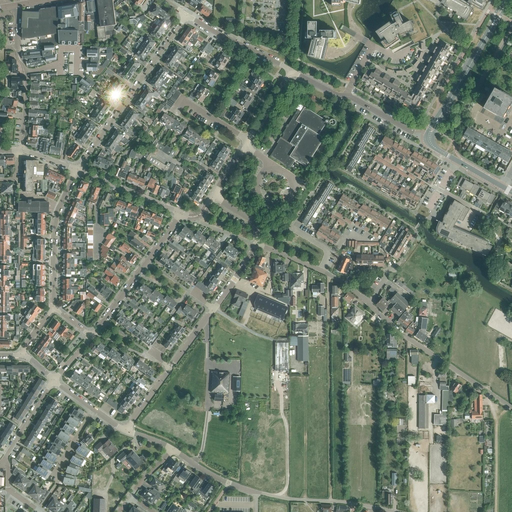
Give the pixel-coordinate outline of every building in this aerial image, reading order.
[(85,10),(85,6),(86,5),(86,2),(83,0),(80,1),(80,2),(79,3),(78,3),(80,12),(79,12),(79,31),(84,31),(84,22),(85,10)] [(96,15),(96,9),(95,0),(87,1),(86,2),(86,5),(85,6),(85,10),(84,22),(86,22),(91,22),(91,16),(96,15)] [(113,35),(113,26),(116,25),(116,19),(114,4),(113,0),(97,0),(101,27),(97,27),(99,39),(107,38),(106,35),(113,35)] [(191,0),(189,4),(195,8),(199,3),(200,4),(202,0),(191,0)] [(312,0),(312,38),(317,38),(316,44),(321,46),(322,42),(323,43),(324,38),(345,38),(345,32),(345,29),(345,26),(344,0),(312,0)] [(429,0),(429,1),(436,5),(437,4),(440,5),(443,7),(444,5),(456,12),(455,14),(466,20),(473,9),(466,5),(467,3),(461,0),(429,0)] [(472,5),(481,10),(485,3),(484,3),(485,1),(486,1),(486,0),(468,0),(467,2),(472,5)] [(79,31),(79,12),(80,12),(78,3),(69,4),(69,6),(65,6),(65,5),(57,6),(57,8),(59,44),(65,45),(65,44),(68,44),(68,45),(78,45),(78,31),(79,31)] [(402,21),(395,25),(396,29),(405,24),(413,42),(414,44),(429,37),(413,4),(398,11),(402,21)] [(153,6),(149,12),(151,14),(152,13),(157,17),(158,16),(158,15),(162,10),(156,6),(155,7),(153,6)] [(203,9),(201,12),(208,17),(212,12),(203,6),(201,8),(203,9)] [(54,45),(59,44),(57,8),(56,7),(39,10),(39,14),(37,14),(37,13),(24,13),(22,38),(29,39),(40,37),(42,45),(45,45),(54,45)] [(167,14),(162,10),(158,15),(158,16),(161,18),(160,19),(160,20),(162,21),(167,14)] [(389,22),(377,31),(383,38),(384,37),(385,39),(383,41),(388,48),(397,42),(400,40),(396,35),(399,34),(399,35),(413,29),(410,21),(404,24),(402,21),(402,19),(399,14),(398,11),(390,15),(391,18),(394,23),(391,25),(389,22)] [(167,14),(162,21),(168,25),(171,21),(169,20),(171,17),(167,14)] [(168,25),(162,21),(160,20),(157,19),(154,23),(164,30),(168,25)] [(128,29),(124,26),(120,23),(116,30),(118,31),(121,28),(126,32),(128,29)] [(154,23),(151,27),(162,34),(164,30),(154,23)] [(329,44),(327,44),(328,39),(334,39),(334,31),(319,31),(319,38),(317,38),(317,24),(307,24),(308,39),(314,39),(314,40),(312,40),(308,54),(325,58),(329,44)] [(158,39),(162,34),(151,27),(150,29),(150,30),(153,32),(151,34),(158,39)] [(189,27),(186,32),(199,42),(201,43),(203,40),(198,36),(197,36),(193,33),(195,31),(196,29),(195,28),(193,30),(189,27)] [(186,32),(182,37),(190,42),(194,45),(195,44),(197,45),(199,42),(186,32)] [(142,37),(141,39),(152,47),(153,46),(154,46),(156,44),(151,40),(152,39),(150,37),(149,37),(148,36),(145,39),(142,37)] [(188,45),(190,42),(182,37),(179,42),(186,47),(185,49),(190,53),(193,48),(188,45)] [(137,43),(139,44),(150,52),(152,50),(151,49),(152,47),(141,39),(140,39),(137,43)] [(449,50),(451,47),(442,42),(439,47),(449,52),(450,51),(449,50)] [(136,48),(146,56),(147,54),(148,54),(150,52),(139,44),(138,46),(136,48)] [(43,51),(43,54),(57,52),(56,51),(55,50),(54,45),(45,45),(45,51),(43,51)] [(184,58),(185,56),(183,55),(186,51),(181,48),(180,49),(176,46),(174,48),(175,49),(174,51),(184,58)] [(437,48),(433,46),(431,48),(445,57),(447,53),(449,54),(449,52),(439,47),(438,46),(437,48)] [(127,52),(122,48),(120,47),(119,49),(120,50),(119,51),(125,55),(127,52)] [(145,57),(146,56),(136,48),(135,50),(138,53),(136,55),(144,60),(146,58),(145,57)] [(445,57),(431,48),(429,51),(434,54),(433,56),(443,61),(445,57)] [(30,58),(43,57),(43,54),(43,51),(22,53),(22,59),(25,59),(26,60),(30,60),(30,58)] [(170,54),(178,60),(179,61),(181,58),(183,60),(184,58),(174,51),(173,52),(172,52),(170,54)] [(57,54),(57,52),(43,54),(43,57),(43,58),(44,63),(45,63),(45,62),(47,62),(56,60),(55,55),(57,54)] [(176,62),(178,60),(170,54),(168,57),(169,58),(168,59),(178,66),(179,64),(176,62)] [(216,60),(217,61),(226,66),(229,60),(221,55),(219,59),(217,57),(216,60)] [(432,58),(427,55),(426,58),(440,66),(443,61),(433,56),(432,58)] [(130,63),(137,68),(140,64),(130,56),(129,59),(132,61),(130,63)] [(38,58),(35,59),(37,66),(38,66),(38,64),(44,63),(43,58),(38,58)] [(424,61),(429,63),(428,65),(437,71),(440,66),(426,58),(424,61)] [(15,73),(16,73),(18,73),(18,65),(16,65),(17,60),(13,60),(13,59),(11,59),(10,60),(9,60),(9,62),(6,62),(5,69),(9,69),(9,71),(15,71),(15,73)] [(166,60),(164,63),(172,68),(173,66),(176,68),(178,66),(168,59),(167,60),(166,60)] [(217,61),(214,66),(222,71),(226,66),(217,61)] [(124,65),(134,72),(137,68),(130,63),(129,65),(125,63),(124,65)] [(428,65),(427,67),(422,64),(420,67),(435,75),(437,71),(428,65)] [(131,76),(134,72),(124,65),(123,67),(126,69),(124,72),(131,76)] [(162,67),(159,72),(166,76),(167,74),(171,77),(173,73),(164,67),(163,68),(162,67)] [(420,67),(419,70),(423,73),(422,75),(432,80),(435,75),(420,67)] [(373,74),(371,73),(366,82),(370,85),(379,71),(376,69),(373,74)] [(206,75),(208,76),(216,81),(219,76),(209,70),(206,75)] [(252,82),(252,83),(260,88),(264,82),(256,77),(258,75),(249,70),(247,73),(254,77),(251,82),(252,82)] [(123,74),(119,71),(117,74),(121,77),(122,76),(128,81),(131,76),(124,72),(123,74)] [(371,73),(366,71),(361,80),(366,82),(371,73)] [(380,78),(379,77),(381,72),(379,71),(370,85),(375,88),(380,78)] [(159,72),(156,76),(166,83),(167,81),(166,80),(167,78),(166,76),(159,72)] [(31,80),(35,80),(35,81),(40,82),(40,80),(42,80),(41,73),(31,74),(31,80)] [(385,74),(382,79),(380,78),(375,88),(380,90),(388,76),(385,74)] [(421,76),(417,74),(415,77),(429,85),(432,80),(422,75),(421,76)] [(205,80),(204,82),(212,87),(216,81),(208,76),(206,75),(205,75),(202,78),(205,80)] [(166,83),(156,76),(153,80),(160,85),(162,83),(167,87),(169,85),(166,83)] [(388,82),(391,78),(388,76),(380,90),(384,93),(390,84),(388,82)] [(88,93),(95,83),(88,77),(86,80),(83,78),(80,83),(82,85),(80,88),(88,93)] [(115,77),(114,79),(117,82),(116,84),(122,89),(125,84),(115,77)] [(417,84),(418,85),(426,90),(429,85),(415,77),(413,79),(418,82),(417,84)] [(10,89),(16,89),(17,89),(18,85),(23,85),(23,78),(12,78),(12,85),(10,85),(10,89)] [(162,86),(160,85),(153,80),(150,84),(158,90),(156,92),(159,93),(162,90),(161,89),(162,86)] [(390,84),(384,93),(389,96),(397,81),(395,80),(392,85),(390,84)] [(119,93),(122,89),(116,84),(114,86),(106,81),(104,83),(109,86),(119,93)] [(397,81),(389,96),(394,99),(399,89),(397,88),(400,83),(397,81)] [(260,88),(252,83),(252,82),(251,82),(248,86),(248,87),(258,94),(260,90),(259,89),(260,88)] [(206,97),(209,91),(199,84),(195,90),(206,97)] [(412,94),(413,94),(421,99),(426,90),(418,85),(412,94)] [(109,86),(108,88),(111,90),(110,92),(116,97),(119,93),(109,86)] [(499,116),(502,118),(504,119),(507,114),(505,113),(511,100),(511,98),(494,88),(483,107),(486,108),(489,110),(491,111),(494,113),(496,114),(499,116)] [(148,89),(144,93),(151,98),(153,95),(156,98),(159,94),(155,92),(154,93),(148,89)] [(399,89),(394,99),(399,101),(404,92),(399,89)] [(17,91),(12,90),(12,93),(14,94),(13,98),(16,98),(16,100),(21,100),(21,91),(17,90),(17,91)] [(92,99),(97,93),(92,90),(88,96),(92,99)] [(193,100),(195,98),(202,102),(206,97),(195,90),(193,94),(192,93),(189,98),(193,100)] [(116,97),(110,92),(108,91),(106,94),(105,92),(103,94),(113,102),(116,97)] [(404,92),(399,101),(403,104),(408,95),(409,95),(404,92)] [(152,104),(154,106),(156,104),(151,101),(153,99),(151,98),(144,93),(142,97),(152,104)] [(250,103),(254,98),(246,93),(244,96),(242,95),(240,97),(242,98),(250,103)] [(408,95),(403,104),(415,110),(421,99),(413,94),(411,97),(408,95)] [(142,97),(139,101),(145,106),(147,104),(150,106),(152,104),(142,97)] [(2,106),(4,106),(9,107),(9,106),(14,107),(13,108),(17,108),(18,101),(5,98),(1,103),(0,105),(3,105),(2,106)] [(247,109),(250,103),(242,98),(239,104),(247,109)] [(99,101),(97,103),(107,110),(108,109),(109,109),(111,107),(103,101),(102,103),(99,101)] [(144,114),(147,111),(144,108),(145,106),(139,101),(135,106),(138,107),(137,109),(144,114)] [(476,113),(478,111),(481,105),(475,102),(471,110),(476,113)] [(106,112),(107,110),(97,103),(96,105),(99,107),(98,110),(105,115),(107,112),(106,112)] [(326,135),(327,134),(322,131),(326,124),(327,125),(329,123),(329,122),(328,121),(327,121),(326,121),(305,107),(301,112),(298,110),(294,116),(288,125),(286,128),(284,132),(282,134),(284,135),(282,137),(281,137),(277,143),(278,144),(272,153),(270,156),(290,169),(295,160),(302,164),(306,167),(307,166),(316,151),(326,135)] [(230,113),(231,113),(240,119),(244,113),(236,108),(234,112),(232,111),(230,113)] [(93,109),(91,111),(101,118),(103,117),(105,115),(98,110),(96,112),(93,109)] [(136,119),(138,116),(141,119),(142,117),(132,109),(131,111),(129,113),(136,119)] [(100,120),(101,118),(91,111),(90,113),(93,116),(92,118),(99,123),(101,120),(100,120)] [(164,115),(161,112),(159,114),(157,118),(160,120),(160,121),(160,122),(162,124),(163,122),(166,124),(170,117),(165,113),(164,115)] [(126,118),(136,125),(138,123),(134,121),(136,119),(129,113),(126,116),(127,117),(126,118)] [(228,119),(237,124),(240,119),(231,113),(228,119)] [(151,125),(153,121),(146,116),(143,120),(151,125)] [(164,126),(169,129),(171,127),(175,120),(170,117),(166,124),(164,126)] [(135,127),(136,125),(126,118),(125,119),(123,122),(130,127),(132,125),(135,127)] [(86,119),(84,122),(86,123),(84,125),(86,126),(93,132),(95,129),(95,128),(96,127),(94,125),(95,124),(91,121),(90,123),(86,119)] [(171,127),(174,129),(173,130),(175,131),(175,130),(176,130),(180,123),(175,120),(171,127)] [(128,132),(128,134),(131,136),(133,133),(128,129),(130,127),(123,122),(121,125),(120,126),(128,132)] [(182,124),(180,123),(176,130),(181,133),(184,129),(185,129),(187,126),(183,123),(182,124)] [(81,126),(79,128),(90,135),(91,134),(93,132),(86,126),(84,125),(83,127),(81,126)] [(364,130),(371,135),(374,130),(367,125),(364,130)] [(194,132),(194,131),(188,127),(182,137),(189,141),(194,132)] [(462,137),(467,139),(472,130),(468,127),(462,137)] [(78,130),(81,132),(80,134),(87,140),(89,137),(90,135),(79,128),(78,130)] [(126,139),(126,140),(122,138),(124,135),(117,130),(115,133),(114,133),(113,134),(124,142),(126,143),(127,144),(130,141),(126,139)] [(369,139),(371,135),(364,130),(361,135),(369,139)] [(477,133),(472,130),(467,139),(471,142),(477,133)] [(58,132),(57,141),(56,142),(57,143),(55,155),(60,155),(61,149),(64,150),(65,143),(62,143),(64,133),(58,132)] [(75,135),(74,137),(78,140),(77,141),(81,144),(83,143),(84,144),(85,142),(85,143),(87,140),(80,134),(77,132),(75,135)] [(193,144),(195,142),(199,135),(199,134),(196,132),(195,133),(194,132),(189,141),(188,141),(193,144)] [(481,135),(477,133),(471,142),(476,145),(481,135)] [(126,143),(124,142),(113,134),(112,136),(113,136),(111,139),(118,144),(119,142),(125,145),(126,143)] [(204,138),(199,135),(195,142),(200,145),(204,138)] [(366,144),(369,139),(361,135),(358,140),(366,144)] [(476,145),(480,147),(486,138),(481,135),(476,145)] [(390,139),(385,136),(380,144),(384,146),(383,148),(384,149),(390,139)] [(28,137),(28,140),(27,140),(27,147),(36,148),(37,143),(38,143),(38,142),(38,138),(28,137)] [(41,141),(40,152),(48,153),(49,142),(50,143),(51,139),(42,138),(41,140),(42,140),(41,141)] [(209,142),(204,138),(200,145),(198,148),(205,152),(207,149),(205,148),(209,142)] [(490,140),(486,138),(480,147),(485,150),(490,140)] [(122,149),(117,145),(118,144),(111,139),(109,141),(108,141),(107,142),(120,151),(122,149)] [(394,142),(390,139),(384,149),(386,150),(387,148),(390,150),(394,142)] [(358,140),(356,144),(363,149),(366,144),(358,140)] [(485,150),(489,152),(495,143),(490,140),(485,150)] [(70,153),(67,156),(70,158),(71,157),(74,159),(82,148),(81,148),(82,146),(75,141),(71,146),(72,147),(69,152),(70,153)] [(108,149),(107,152),(110,154),(111,154),(112,152),(113,150),(118,153),(120,151),(107,142),(106,144),(107,144),(105,147),(108,149)] [(392,154),(393,154),(399,145),(394,142),(390,150),(393,152),(392,154)] [(499,145),(495,143),(489,152),(494,155),(499,145)] [(365,150),(363,149),(356,144),(355,144),(358,146),(355,150),(362,155),(365,150)] [(162,151),(166,154),(170,147),(166,145),(165,147),(162,151)] [(404,148),(399,145),(393,154),(395,155),(396,154),(399,155),(404,148)] [(494,155),(498,157),(504,148),(499,145),(494,155)] [(220,151),(228,156),(229,156),(230,155),(230,154),(229,153),(231,151),(224,146),(220,151)] [(398,157),(403,160),(408,151),(404,148),(399,155),(398,157)] [(508,150),(504,148),(498,157),(503,160),(508,150)] [(142,158),(146,160),(150,152),(152,150),(151,149),(146,155),(143,154),(142,158)] [(95,159),(93,164),(99,166),(103,159),(103,158),(106,154),(107,152),(102,150),(101,152),(98,150),(97,152),(99,154),(98,156),(97,159),(95,159)] [(136,157),(135,156),(136,154),(137,154),(137,152),(133,150),(132,151),(129,157),(135,159),(136,157)] [(355,150),(352,155),(359,159),(362,155),(355,150)] [(503,160),(507,163),(511,154),(511,152),(508,150),(503,160)] [(217,156),(224,161),(228,156),(220,151),(217,156)] [(413,153),(408,151),(403,160),(404,161),(405,159),(408,161),(414,152),(414,151),(413,153)] [(150,152),(146,160),(148,162),(152,157),(154,158),(156,156),(150,152)] [(419,154),(414,152),(408,161),(409,161),(410,159),(413,161),(412,163),(413,164),(419,154)] [(107,161),(104,168),(109,171),(109,170),(112,171),(115,164),(113,163),(113,162),(110,161),(113,155),(111,154),(110,154),(110,156),(109,156),(107,160),(107,161)] [(424,157),(419,154),(413,164),(415,165),(416,163),(419,165),(424,157)] [(213,161),(221,166),(224,161),(217,156),(216,155),(213,161)] [(356,164),(359,159),(352,155),(349,159),(356,164)] [(3,165),(3,166),(3,169),(5,168),(6,168),(6,165),(14,165),(14,156),(6,156),(4,156),(4,165),(3,165)] [(152,157),(148,162),(154,165),(157,160),(154,158),(152,157)] [(428,160),(424,157),(419,165),(422,167),(421,169),(423,169),(428,160)] [(103,159),(99,166),(104,168),(107,161),(107,160),(103,158),(103,159)] [(117,168),(114,175),(125,180),(130,167),(126,166),(128,161),(124,159),(121,167),(121,169),(117,168)] [(354,168),(356,164),(349,159),(346,164),(354,168)] [(25,160),(24,180),(33,181),(33,180),(32,180),(32,175),(33,175),(33,166),(32,166),(32,161),(25,160)] [(423,169),(424,170),(427,172),(428,170),(433,163),(428,160),(423,169)] [(36,192),(36,193),(40,193),(46,193),(46,188),(46,185),(47,180),(42,180),(42,175),(43,175),(43,164),(38,164),(38,161),(32,161),(32,166),(33,166),(33,175),(32,175),(32,180),(33,180),(33,181),(33,182),(37,183),(37,189),(37,192),(36,192)] [(221,168),(220,168),(221,166),(213,161),(209,168),(218,173),(221,168)] [(438,166),(433,163),(427,172),(430,174),(432,175),(435,177),(441,168),(438,166)] [(346,164),(343,169),(351,173),(354,168),(346,164)] [(176,166),(173,172),(180,176),(184,170),(176,166)] [(367,169),(362,178),(367,181),(372,172),(367,169)] [(374,169),(372,172),(367,181),(371,184),(377,175),(378,172),(374,169)] [(47,179),(49,180),(53,172),(52,172),(53,172),(50,171),(48,170),(48,171),(47,170),(44,175),(46,176),(44,179),(47,180),(47,179)] [(204,178),(211,182),(214,177),(207,173),(205,171),(201,176),(204,178)] [(53,172),(49,180),(49,181),(51,182),(52,181),(54,182),(57,174),(55,173),(53,172)] [(131,184),(131,183),(132,184),(135,176),(132,174),(133,173),(131,172),(131,174),(130,173),(126,181),(129,182),(129,183),(131,184)] [(140,188),(140,187),(143,188),(146,181),(148,182),(152,174),(149,173),(147,177),(145,176),(144,179),(141,178),(137,186),(138,186),(138,187),(140,188)] [(58,186),(56,185),(57,184),(60,185),(63,177),(57,174),(54,182),(53,184),(53,185),(51,189),(57,192),(59,188),(58,186)] [(376,187),(382,177),(377,175),(371,184),(376,187)] [(382,177),(376,187),(381,190),(388,177),(383,175),(382,177)] [(141,178),(135,176),(132,184),(134,185),(136,186),(137,186),(141,178)] [(388,177),(381,190),(385,192),(393,180),(388,177)] [(461,193),(463,195),(469,182),(465,180),(466,179),(462,177),(457,185),(460,188),(460,189),(462,191),(461,193)] [(151,192),(157,195),(161,187),(155,184),(156,180),(151,178),(148,186),(153,188),(151,192)] [(200,183),(208,187),(211,182),(204,178),(202,180),(200,179),(198,181),(200,183)] [(24,180),(24,192),(32,192),(33,182),(33,181),(24,180)] [(393,180),(385,192),(390,195),(397,183),(393,180)] [(76,197),(75,199),(84,203),(84,202),(83,202),(85,200),(81,198),(83,193),(85,194),(89,184),(82,181),(79,189),(78,191),(75,196),(76,197)] [(324,186),(332,191),(335,186),(327,181),(324,186)] [(470,193),(473,195),(478,186),(474,184),(474,185),(469,182),(463,195),(465,196),(466,193),(469,195),(470,193)] [(13,183),(2,183),(1,193),(5,193),(5,194),(12,194),(13,183)] [(204,192),(208,187),(200,183),(199,185),(197,184),(195,187),(197,188),(204,192)] [(397,183),(390,195),(395,198),(396,196),(402,187),(402,186),(397,183)] [(173,189),(172,192),(175,193),(173,197),(172,200),(174,201),(173,202),(176,203),(176,202),(177,202),(180,195),(183,189),(176,185),(175,185),(173,189)] [(161,188),(158,195),(164,198),(165,195),(169,197),(171,191),(167,190),(168,188),(162,186),(161,188)] [(329,195),(332,191),(324,186),(321,191),(329,195)] [(477,203),(479,204),(486,192),(482,190),(483,189),(478,186),(473,195),(477,197),(476,199),(479,200),(477,203)] [(95,205),(97,200),(96,199),(100,189),(94,187),(91,194),(94,195),(93,198),(90,197),(88,203),(95,205)] [(401,199),(406,190),(402,187),(396,196),(401,199)] [(194,193),(201,197),(204,192),(197,188),(196,190),(194,189),(192,192),(194,193)] [(45,196),(53,200),(56,194),(54,194),(55,192),(49,189),(48,191),(46,194),(45,196)] [(411,192),(406,190),(401,199),(402,200),(403,198),(406,200),(411,192)] [(326,200),(329,195),(321,191),(319,195),(326,200)] [(105,201),(109,202),(112,195),(105,192),(102,200),(101,199),(98,208),(102,209),(105,201)] [(408,204),(410,205),(416,195),(411,192),(406,200),(405,202),(408,204)] [(479,204),(481,205),(483,203),(486,204),(487,202),(490,205),(495,196),(491,193),(490,194),(486,192),(479,204)] [(198,203),(201,197),(194,193),(191,198),(198,203)] [(323,205),(326,200),(319,195),(316,200),(314,199),(323,205)] [(338,202),(337,204),(341,206),(342,207),(348,198),(343,195),(338,202)] [(416,195),(410,205),(414,207),(419,200),(420,201),(422,199),(416,195)] [(348,198),(342,207),(344,208),(347,210),(348,208),(353,201),(348,198)] [(71,206),(79,209),(83,211),(84,207),(83,206),(84,203),(75,199),(71,206)] [(311,204),(319,208),(321,204),(323,205),(314,199),(311,204)] [(19,202),(18,202),(18,212),(20,212),(24,212),(48,212),(48,202),(39,202),(34,202),(30,202),(30,200),(28,200),(28,202),(23,202),(19,202)] [(120,212),(124,202),(119,200),(115,210),(120,212)] [(353,201),(348,208),(351,210),(350,212),(352,213),(357,203),(358,203),(353,200),(353,201)] [(439,226),(438,225),(437,228),(437,229),(437,230),(437,231),(437,232),(438,232),(438,233),(439,234),(440,234),(440,235),(452,240),(451,241),(456,243),(457,242),(462,244),(461,245),(467,247),(467,246),(472,248),(472,249),(477,251),(477,250),(482,252),(482,254),(485,255),(487,256),(492,246),(488,244),(489,242),(470,234),(456,228),(456,226),(454,225),(458,219),(463,222),(470,209),(465,207),(465,206),(454,200),(451,205),(450,205),(448,210),(449,210),(447,213),(446,215),(445,214),(443,219),(443,220),(442,223),(436,220),(441,223),(439,226)] [(498,202),(493,209),(498,212),(499,210),(504,212),(510,202),(507,201),(506,203),(503,202),(502,204),(498,202)] [(126,202),(126,203),(124,202),(120,212),(122,212),(123,211),(126,212),(129,204),(126,202)] [(357,203),(352,213),(353,214),(356,216),(357,214),(363,204),(362,206),(357,203)] [(132,205),(129,204),(126,212),(129,213),(128,215),(130,216),(134,206),(132,205)] [(316,213),(319,208),(311,204),(308,208),(316,213)] [(363,204),(357,214),(361,216),(362,216),(368,207),(363,204)] [(69,210),(77,214),(82,216),(83,216),(84,214),(78,212),(79,209),(71,206),(69,210)] [(136,214),(139,208),(134,206),(130,216),(135,218),(136,218),(138,215),(136,214)] [(368,207),(362,216),(364,217),(365,216),(368,217),(372,210),(368,207)] [(308,208),(305,213),(313,218),(316,213),(308,208)] [(100,226),(109,226),(109,220),(113,220),(113,221),(114,221),(114,218),(113,218),(113,217),(114,217),(114,209),(108,209),(108,214),(100,214),(100,226)] [(82,216),(77,214),(69,210),(67,215),(75,218),(76,216),(80,218),(81,216),(82,216)] [(138,219),(142,220),(143,219),(145,220),(148,212),(143,210),(141,216),(139,216),(138,219)] [(368,217),(367,219),(370,221),(369,222),(370,223),(371,222),(377,213),(372,210),(368,217)] [(0,219),(7,220),(9,220),(11,220),(11,215),(11,211),(1,211),(1,215),(0,215),(0,219)] [(148,212),(145,220),(144,221),(147,223),(147,221),(150,222),(153,214),(151,213),(150,213),(148,212)] [(310,222),(313,218),(305,213),(302,218),(310,222)] [(371,222),(370,223),(372,224),(372,223),(376,225),(377,223),(382,216),(377,213),(371,222)] [(157,215),(153,214),(150,222),(153,223),(152,225),(154,225),(158,216),(156,215),(157,215)] [(79,220),(75,218),(67,215),(65,220),(66,220),(65,221),(64,223),(72,225),(74,221),(78,223),(79,220)] [(163,218),(158,216),(154,225),(154,226),(155,224),(158,225),(157,227),(159,228),(163,218)] [(382,216),(377,223),(380,225),(379,227),(381,228),(386,219),(382,216)] [(307,227),(310,222),(302,218),(299,223),(307,227)] [(386,219),(381,228),(382,229),(383,227),(387,229),(391,222),(391,221),(386,219)] [(317,234),(322,237),(327,228),(329,225),(324,221),(322,224),(323,225),(318,233),(317,234)] [(64,228),(64,233),(72,233),(72,228),(75,228),(75,227),(64,224),(64,228)] [(184,239),(185,237),(190,230),(185,226),(180,233),(179,235),(184,239)] [(405,227),(400,235),(409,240),(412,235),(407,232),(408,229),(405,227)] [(327,228),(322,237),(326,240),(332,231),(327,228)] [(332,231),(326,240),(331,242),(336,233),(337,232),(338,232),(338,231),(333,228),(332,231)] [(195,234),(190,230),(185,237),(190,241),(192,239),(197,232),(197,231),(195,234)] [(131,232),(129,235),(133,238),(129,243),(133,246),(137,249),(137,248),(141,251),(145,246),(134,238),(136,235),(131,232)] [(192,239),(197,243),(203,235),(197,232),(192,239)] [(331,242),(336,245),(341,236),(342,234),(338,232),(337,232),(336,233),(331,242)] [(398,234),(396,238),(397,239),(406,245),(409,240),(400,235),(398,234)] [(208,239),(203,235),(197,243),(203,247),(205,244),(210,237),(209,236),(208,239)] [(205,244),(210,248),(215,240),(210,237),(205,244)] [(406,245),(397,239),(396,238),(395,239),(394,239),(393,239),(393,240),(393,241),(393,242),(393,243),(394,244),(395,244),(403,249),(406,245)] [(210,248),(208,250),(213,254),(214,253),(220,244),(215,240),(210,248)] [(123,242),(119,247),(121,248),(131,256),(128,261),(132,264),(138,257),(129,251),(131,248),(124,244),(123,242)] [(229,244),(224,251),(227,254),(226,256),(228,257),(234,248),(229,244)] [(395,244),(394,244),(392,249),(401,254),(403,249),(395,244)] [(240,252),(234,248),(228,257),(230,259),(231,257),(234,259),(240,252)] [(398,259),(401,254),(392,249),(389,253),(396,258),(398,259)] [(164,255),(162,253),(159,258),(161,260),(159,262),(164,266),(170,258),(164,254),(164,255)] [(360,264),(360,266),(362,266),(362,255),(357,255),(354,255),(354,259),(357,259),(356,264),(360,264)] [(256,264),(257,264),(255,267),(253,272),(251,277),(249,281),(256,284),(262,287),(264,283),(266,278),(268,274),(264,272),(264,271),(261,270),(262,267),(263,267),(265,264),(264,264),(266,259),(259,256),(256,264)] [(228,266),(216,257),(214,260),(221,265),(217,270),(224,275),(228,270),(226,268),(228,266)] [(341,263),(338,270),(339,271),(340,272),(341,272),(342,272),(344,273),(344,272),(348,273),(350,269),(353,270),(353,261),(350,260),(351,258),(347,257),(347,259),(343,257),(343,258),(342,258),(340,262),(341,263)] [(129,268),(127,267),(128,265),(125,262),(124,264),(121,261),(122,259),(121,258),(119,260),(117,264),(114,262),(110,268),(114,271),(117,267),(125,273),(129,268)] [(175,262),(170,258),(164,266),(170,270),(175,262)] [(274,263),(273,263),(274,273),(282,273),(282,281),(289,281),(288,274),(285,274),(285,263),(278,263),(277,262),(276,261),(275,261),(274,262),(274,263)] [(175,273),(180,266),(175,262),(170,270),(175,273)] [(175,273),(180,277),(186,270),(180,266),(175,273)] [(120,281),(117,279),(118,279),(114,276),(116,274),(107,268),(104,272),(108,275),(105,279),(110,282),(116,286),(120,281)] [(191,274),(186,270),(180,277),(185,281),(191,274)] [(221,281),(224,275),(217,270),(213,275),(221,281)] [(303,273),(290,274),(291,287),(291,290),(292,290),(293,290),(293,287),(301,287),(301,283),(303,283),(303,273)] [(191,274),(185,281),(191,285),(196,278),(191,274)] [(217,286),(221,281),(213,275),(209,281),(217,286)] [(213,291),(217,286),(209,281),(206,286),(208,288),(211,289),(213,291)] [(86,290),(91,293),(93,291),(95,289),(87,283),(86,290)] [(313,286),(313,292),(324,292),(324,284),(318,283),(318,286),(313,286)] [(97,290),(100,292),(103,295),(103,296),(106,298),(107,297),(107,298),(112,291),(102,284),(100,287),(97,290)] [(136,290),(143,295),(149,288),(143,284),(142,286),(139,285),(136,290)] [(389,300),(388,302),(390,304),(391,302),(394,305),(391,309),(399,316),(414,300),(412,297),(407,302),(392,287),(389,290),(394,295),(390,300),(389,300)] [(154,291),(149,288),(143,295),(142,297),(147,301),(149,299),(148,299),(155,290),(154,291)] [(155,290),(148,299),(149,299),(154,303),(155,301),(160,293),(155,290)] [(245,301),(248,295),(237,290),(234,298),(235,298),(232,304),(238,307),(241,299),(244,301),(245,301)] [(96,301),(98,298),(89,292),(86,296),(93,300),(92,301),(91,303),(95,306),(93,309),(97,312),(102,305),(96,301)] [(350,303),(355,297),(349,292),(344,298),(350,303)] [(155,301),(160,305),(167,295),(165,297),(160,293),(155,301)] [(172,299),(167,295),(160,305),(162,303),(167,307),(172,299)] [(259,295),(255,303),(256,309),(282,320),(288,308),(259,295)] [(380,308),(380,307),(383,310),(390,304),(388,302),(383,297),(376,305),(380,308)] [(178,303),(172,299),(167,307),(172,311),(170,313),(172,315),(176,310),(174,308),(178,303)] [(86,300),(76,300),(71,304),(75,307),(76,306),(77,307),(75,311),(79,315),(84,308),(86,310),(86,300)] [(31,309),(30,309),(37,314),(40,309),(34,305),(32,307),(29,304),(28,307),(31,309)] [(182,304),(176,312),(180,315),(181,312),(187,316),(192,309),(187,305),(185,307),(182,304)] [(345,318),(353,324),(356,321),(358,323),(365,315),(354,306),(345,318)] [(34,318),(37,314),(30,309),(29,311),(26,309),(25,311),(24,311),(27,313),(34,318)] [(192,309),(187,316),(192,320),(194,317),(195,317),(197,318),(200,314),(198,313),(193,309),(192,309)] [(121,311),(116,317),(119,318),(116,321),(122,325),(126,319),(127,318),(122,314),(123,312),(121,310),(121,311)] [(402,316),(397,322),(402,325),(407,318),(409,315),(410,314),(411,313),(407,310),(406,312),(405,312),(402,316)] [(34,318),(27,313),(24,311),(23,313),(26,315),(24,317),(31,322),(34,318)] [(31,322),(24,317),(20,314),(20,317),(21,318),(20,320),(23,322),(20,325),(26,329),(31,322)] [(407,318),(402,325),(406,328),(410,322),(409,321),(412,317),(413,316),(410,314),(409,315),(407,318)] [(425,334),(426,332),(424,331),(425,330),(426,330),(426,328),(426,323),(428,323),(428,319),(428,318),(429,318),(419,317),(418,329),(419,329),(419,330),(415,336),(424,342),(427,336),(425,334)] [(126,319),(122,325),(127,329),(132,322),(127,318),(126,319)] [(182,327),(184,324),(182,323),(176,318),(173,321),(178,325),(174,330),(182,335),(186,330),(182,327)] [(51,334),(49,332),(47,334),(52,337),(60,326),(59,325),(60,324),(55,321),(50,328),(49,329),(52,331),(53,330),(54,331),(51,334)] [(132,322),(127,329),(132,333),(139,323),(137,325),(132,322)] [(132,333),(131,333),(137,337),(137,336),(143,329),(144,327),(143,327),(144,326),(140,323),(139,324),(139,323),(132,333)] [(416,326),(411,323),(406,330),(412,335),(415,330),(414,329),(416,326)] [(298,324),(293,324),(293,331),(304,331),(304,334),(307,334),(307,331),(308,331),(308,326),(298,326),(298,324)] [(52,337),(55,340),(59,335),(62,337),(64,338),(67,334),(66,333),(68,330),(63,326),(62,327),(60,326),(52,337)] [(438,327),(432,335),(436,338),(441,329),(438,327)] [(143,329),(137,336),(143,341),(148,334),(150,331),(149,331),(146,328),(145,331),(143,329)] [(182,335),(174,330),(171,335),(178,340),(182,335)] [(150,331),(143,341),(148,344),(151,341),(153,342),(154,341),(157,336),(158,335),(156,333),(155,335),(150,331)] [(43,338),(42,340),(51,346),(53,344),(50,342),(52,340),(45,335),(45,336),(44,336),(43,337),(43,338)] [(174,346),(178,340),(171,335),(167,341),(174,346)] [(393,335),(387,335),(387,346),(393,346),(393,348),(397,348),(397,337),(393,337),(393,335)] [(298,336),(290,336),(290,345),(298,345),(298,361),(308,361),(308,336),(298,336)] [(3,339),(0,338),(0,347),(9,348),(9,346),(10,346),(10,343),(9,343),(9,341),(9,340),(3,339)] [(40,342),(39,344),(50,352),(51,351),(51,349),(50,348),(51,346),(42,340),(41,340),(40,342)] [(170,351),(174,346),(167,341),(163,345),(163,346),(165,348),(167,350),(170,351)] [(91,350),(98,356),(99,354),(105,347),(99,343),(97,346),(95,344),(91,350)] [(289,343),(275,343),(275,363),(275,370),(279,370),(289,370),(289,343)] [(37,345),(36,347),(36,348),(45,355),(47,352),(48,354),(50,352),(39,344),(38,345),(37,345)] [(105,347),(99,354),(98,356),(103,360),(104,358),(111,349),(111,348),(109,351),(105,347)] [(33,351),(33,352),(42,359),(45,355),(36,348),(35,349),(34,349),(33,351)] [(111,349),(104,358),(103,360),(104,360),(106,356),(111,360),(117,352),(111,349)] [(397,349),(387,349),(387,360),(397,360),(397,349)] [(122,356),(117,352),(111,360),(116,364),(124,354),(123,354),(122,356)] [(122,367),(123,365),(129,358),(124,354),(116,364),(117,364),(118,362),(120,364),(119,365),(122,367)] [(123,365),(122,367),(127,371),(134,362),(129,358),(123,365)] [(135,362),(132,366),(139,371),(144,364),(139,360),(137,363),(135,362)] [(149,368),(144,364),(139,371),(144,375),(149,368)] [(149,368),(144,375),(149,379),(155,372),(149,368)] [(74,371),(69,378),(74,382),(80,375),(76,373),(77,372),(75,370),(74,371)] [(212,372),(211,392),(217,393),(217,395),(215,394),(215,395),(214,401),(224,402),(224,395),(222,395),(222,393),(224,393),(229,394),(230,373),(212,372)] [(446,378),(446,372),(437,372),(437,378),(440,378),(440,390),(448,390),(449,386),(446,386),(446,378)] [(80,375),(74,382),(80,386),(85,379),(86,377),(81,373),(80,375)] [(131,389),(138,394),(142,389),(138,386),(140,383),(139,382),(136,381),(130,376),(128,379),(135,383),(131,389)] [(86,377),(85,379),(80,386),(85,390),(90,383),(87,381),(89,378),(86,377)] [(39,378),(36,383),(41,387),(45,381),(39,378)] [(455,382),(450,389),(459,396),(462,391),(459,389),(461,386),(455,382)] [(41,387),(36,383),(33,388),(38,391),(41,387)] [(95,386),(90,383),(85,390),(90,394),(95,386)] [(101,390),(95,386),(90,394),(95,398),(101,390)] [(38,391),(33,388),(30,393),(35,396),(38,391)] [(139,395),(138,394),(131,389),(127,394),(135,400),(136,397),(137,398),(139,395)] [(106,394),(101,390),(95,398),(101,402),(102,400),(105,402),(111,393),(108,391),(106,394)] [(448,425),(448,417),(449,391),(442,390),(442,415),(434,414),(434,425),(448,425)] [(35,396),(30,393),(27,398),(32,401),(35,396)] [(127,394),(123,399),(131,405),(135,400),(127,394)] [(426,396),(419,395),(419,419),(419,429),(428,429),(428,403),(426,403),(426,396)] [(426,403),(428,403),(434,403),(435,395),(426,395),(426,403)] [(482,419),(482,395),(474,395),(475,411),(472,411),(472,410),(469,410),(469,412),(472,412),(472,419),(482,419)] [(32,401),(27,398),(23,403),(29,406),(32,401)] [(51,399),(48,404),(54,408),(58,402),(51,399)] [(115,410),(118,411),(120,413),(124,408),(127,410),(128,408),(129,409),(131,405),(123,399),(119,405),(119,404),(115,410)] [(23,403),(20,408),(26,411),(29,406),(23,403)] [(45,409),(51,413),(54,408),(48,404),(45,409)] [(74,406),(69,414),(78,419),(80,420),(83,415),(81,414),(83,412),(74,406)] [(23,416),(26,411),(20,408),(17,413),(23,416)] [(42,414),(48,418),(51,413),(45,409),(42,414)] [(20,421),(23,416),(17,413),(15,416),(12,414),(11,416),(20,421)] [(42,414),(39,419),(45,423),(48,418),(42,414)] [(69,417),(66,421),(74,426),(75,427),(78,422),(77,422),(78,419),(69,414),(68,416),(69,417)] [(42,428),(45,423),(39,419),(36,424),(42,428)] [(74,426),(66,421),(65,420),(63,424),(64,424),(62,428),(62,429),(69,433),(69,434),(71,434),(74,429),(72,429),(74,426)] [(7,427),(12,431),(15,426),(10,422),(7,427)] [(39,433),(42,428),(36,424),(32,429),(39,433)] [(9,436),(12,431),(7,427),(3,432),(9,436)] [(66,441),(69,437),(68,436),(69,434),(69,433),(62,429),(62,428),(61,428),(59,431),(60,431),(57,435),(57,436),(65,440),(65,441),(66,441)] [(32,429),(29,434),(35,438),(39,433),(32,429)] [(6,441),(9,436),(3,432),(0,437),(6,441)] [(32,443),(35,438),(29,434),(26,440),(32,443)] [(64,443),(65,441),(65,440),(57,436),(57,435),(56,435),(54,438),(56,439),(53,443),(61,448),(62,449),(65,444),(64,443)] [(85,438),(82,435),(80,438),(82,440),(82,441),(84,443),(83,444),(86,446),(87,445),(87,446),(93,440),(88,435),(85,438)] [(29,449),(32,443),(26,440),(23,445),(29,449)] [(102,445),(100,442),(96,445),(94,447),(95,448),(94,448),(93,452),(95,453),(98,451),(99,452),(102,450),(109,457),(117,450),(108,440),(102,445)] [(48,450),(56,455),(57,456),(60,451),(59,450),(61,448),(53,443),(52,442),(50,445),(51,446),(49,450),(48,450)] [(80,447),(78,446),(75,451),(76,452),(75,453),(78,455),(79,454),(84,457),(86,457),(90,451),(81,445),(80,447)] [(31,453),(23,448),(20,452),(29,457),(31,453)] [(55,457),(56,455),(48,450),(49,450),(47,449),(45,452),(47,453),(44,457),(52,462),(53,463),(56,458),(55,457)] [(142,456),(141,456),(140,456),(139,457),(138,458),(132,451),(126,456),(123,452),(117,458),(122,463),(125,460),(123,459),(124,458),(134,468),(136,466),(137,467),(143,461),(144,461),(144,460),(144,459),(144,458),(144,457),(143,457),(143,456),(142,456)] [(72,456),(69,461),(71,461),(70,463),(73,464),(74,463),(79,466),(81,465),(84,459),(75,454),(74,456),(72,456)] [(42,460),(40,464),(47,469),(48,470),(51,465),(50,464),(52,462),(44,457),(43,456),(41,459),(42,460)] [(168,473),(172,476),(178,467),(176,466),(178,464),(175,461),(174,461),(173,461),(172,461),(172,462),(170,465),(167,463),(162,471),(165,473),(166,473),(167,473),(168,473)] [(37,466),(38,467),(35,471),(44,477),(47,472),(46,471),(47,469),(40,464),(38,463),(37,466)] [(68,467),(67,466),(65,472),(66,472),(66,473),(69,474),(70,473),(75,475),(77,475),(79,468),(69,464),(68,467)] [(16,486),(18,487),(26,476),(15,468),(13,471),(13,475),(17,478),(13,483),(16,485),(16,486)] [(180,480),(184,482),(191,473),(187,470),(185,471),(184,470),(181,473),(179,472),(173,479),(178,482),(180,480)] [(67,485),(67,484),(73,485),(74,484),(76,477),(65,475),(65,478),(63,477),(62,483),(63,483),(63,484),(67,485)] [(30,487),(31,484),(34,481),(31,479),(30,481),(25,477),(26,476),(18,487),(20,489),(23,491),(27,485),(30,487)] [(194,488),(192,491),(197,495),(201,489),(198,487),(203,481),(196,476),(190,485),(194,488)] [(152,483),(151,484),(151,485),(155,488),(153,491),(159,495),(161,493),(160,492),(164,485),(155,479),(153,482),(152,483)] [(31,497),(33,498),(40,488),(39,489),(35,486),(37,483),(34,481),(31,484),(30,487),(32,489),(28,494),(31,496),(31,497)] [(201,489),(197,495),(199,497),(201,495),(207,499),(215,488),(209,483),(204,489),(202,487),(201,489)] [(43,490),(40,488),(33,498),(35,500),(35,499),(38,501),(42,496),(45,498),(49,492),(44,489),(43,490)] [(152,501),(154,503),(156,499),(155,498),(157,494),(152,490),(150,492),(146,490),(145,490),(143,493),(144,493),(142,496),(145,498),(148,500),(151,502),(152,501)] [(385,498),(385,504),(392,504),(392,494),(389,494),(389,491),(382,491),(382,498),(385,498)] [(49,510),(51,511),(59,502),(56,499),(57,498),(52,494),(48,500),(51,502),(47,508),(50,510),(49,510)] [(94,499),(92,511),(103,511),(105,499),(94,499)] [(70,501),(68,505),(63,511),(64,511),(73,511),(71,510),(72,508),(70,507),(73,503),(70,501)] [(62,504),(59,502),(51,511),(58,511),(61,509),(63,511),(68,505),(63,502),(62,504)]
